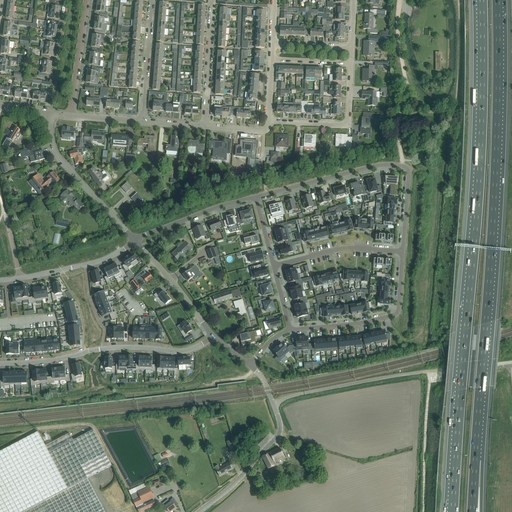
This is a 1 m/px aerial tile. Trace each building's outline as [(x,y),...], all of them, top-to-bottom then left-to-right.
[(57,7),(58,5),(49,3),(48,12),(59,14),(60,7),(57,7)] [(97,5),(96,11),(100,12),(99,14),(107,15),(107,13),(105,12),(105,6),(97,5)] [(333,5),(333,7),(335,7),(335,8),(335,14),(344,14),(344,8),(339,8),(340,5),(333,5)] [(372,29),(373,14),(377,15),(378,13),(382,14),(382,16),(386,16),(386,10),(370,10),(370,14),(365,14),(365,25),(364,24),(363,29),(368,29),(368,33),(378,34),(378,29),(372,29)] [(58,20),(59,14),(48,12),(46,22),(55,23),(55,20),(58,20)] [(327,20),(327,14),(318,13),(317,13),(317,16),(317,17),(322,17),(322,25),(326,25),(326,22),(327,20)] [(104,22),(105,18),(107,19),(107,15),(99,14),(99,17),(95,17),(94,23),(107,24),(107,22),(104,22)] [(5,22),(4,29),(14,30),(17,31),(18,27),(12,27),(12,23),(5,22)] [(54,25),(55,23),(46,22),(45,30),(44,30),(57,32),(57,26),(54,25)] [(94,23),(93,29),(95,29),(94,32),(105,34),(105,31),(106,31),(107,24),(94,23)] [(4,29),(3,35),(13,37),(14,30),(4,29)] [(56,38),(57,32),(44,30),(43,40),(52,41),(52,37),(56,38)] [(93,35),(92,40),(104,42),(104,39),(104,36),(105,34),(94,32),(93,35)] [(51,43),(52,41),(43,40),(43,42),(41,42),(40,48),(42,48),(42,49),(54,50),(55,44),(51,43)] [(103,46),(104,42),(92,40),(91,47),(92,47),(92,49),(102,51),(103,48),(100,48),(100,45),(103,46)] [(1,47),(9,48),(12,49),(12,46),(14,46),(14,42),(2,41),(1,47)] [(374,42),(364,41),(363,56),(373,56),(373,49),(374,49),(374,42)] [(41,54),(41,58),(49,59),(49,56),(53,56),(54,50),(42,49),(41,54)] [(100,58),(100,54),(102,54),(102,51),(92,49),(91,53),(90,53),(89,58),(101,60),(103,61),(103,58),(101,58),(100,58)] [(10,67),(11,60),(0,58),(0,65),(10,67)] [(40,60),(40,65),(43,65),(42,67),(51,68),(52,62),(48,61),(49,59),(41,58),(40,60)] [(100,66),(101,60),(89,58),(88,65),(92,65),(92,68),(100,69),(103,70),(103,67),(100,66)] [(363,69),(362,81),(369,82),(369,79),(375,79),(375,69),(378,69),(378,68),(378,66),(388,66),(389,62),(379,61),(375,61),(375,66),(369,66),(369,69),(363,69)] [(11,67),(10,67),(0,65),(0,72),(6,73),(6,70),(10,70),(11,67)] [(276,71),(276,78),(279,78),(279,75),(282,75),(282,77),(284,77),(285,77),(285,73),(284,73),(285,67),(279,66),(279,71),(276,71)] [(315,75),(315,68),(309,68),(306,68),(306,66),(306,78),(315,78),(315,75)] [(50,74),(51,68),(42,67),(42,73),(39,72),(38,76),(46,77),(47,74),(50,74)] [(99,72),(100,69),(92,68),(91,71),(88,70),(87,76),(98,78),(99,76),(96,76),(96,72),(99,72)] [(98,84),(98,78),(87,76),(86,83),(90,83),(89,86),(91,87),(97,87),(101,87),(101,85),(98,84)] [(12,93),(13,85),(10,85),(10,88),(3,87),(2,95),(12,96),(12,93)] [(20,98),(22,89),(16,88),(16,85),(13,85),(12,93),(15,93),(15,97),(20,98)] [(87,102),(86,106),(87,106),(87,105),(93,106),(94,99),(95,87),(85,86),(85,90),(90,91),(90,94),(91,95),(91,99),(87,98),(87,99),(86,99),(85,99),(85,101),(86,102),(87,102)] [(30,98),(31,87),(29,87),(28,89),(22,88),(22,89),(20,98),(27,99),(27,98),(30,98)] [(39,101),(40,92),(34,91),(35,88),(31,87),(30,98),(33,99),(33,100),(39,101)] [(47,91),(46,93),(40,92),(39,101),(45,102),(45,99),(49,100),(50,92),(47,91)] [(369,91),(369,92),(362,92),(362,99),(365,99),(366,99),(366,98),(368,98),(368,105),(377,106),(377,98),(376,98),(376,91),(369,91)] [(167,93),(164,93),(164,95),(164,100),(163,105),(163,111),(166,111),(166,112),(172,112),(173,105),(168,105),(168,101),(167,101),(167,93)] [(246,98),(246,101),(255,102),(256,100),(257,100),(257,94),(249,93),(248,99),(246,98)] [(135,104),(135,103),(134,102),(133,102),(129,102),(130,98),(123,98),(123,106),(126,106),(126,109),(132,109),(133,106),(134,106),(135,106),(135,105),(135,104)] [(153,104),(153,111),(160,111),(160,110),(163,111),(163,105),(164,100),(154,99),(153,104)] [(304,112),(304,102),(301,101),(301,103),(295,103),(295,113),(301,113),(301,111),(304,112)] [(176,102),(173,102),(173,105),(172,112),(179,113),(179,110),(182,110),(183,103),(180,103),(179,106),(176,105),(176,102)] [(313,114),(313,104),(308,104),(308,102),(304,102),(304,112),(307,112),(307,114),(313,114)] [(283,103),(277,103),(277,106),(274,106),(274,110),(277,110),(277,112),(282,113),(283,106),(283,103)] [(322,114),(323,108),(320,108),(320,104),(313,104),(313,114),(322,114)] [(233,113),(233,107),(226,106),(226,105),(223,105),(223,106),(222,109),(222,116),(228,117),(229,114),(233,114),(233,113)] [(215,106),(214,109),(216,109),(215,116),(216,116),(216,117),(219,117),(219,116),(222,116),(222,109),(223,106),(215,106)] [(243,118),(244,108),(233,107),(233,113),(237,113),(237,118),(243,118)] [(360,125),(360,132),(362,132),(362,134),(370,134),(371,124),(370,124),(370,118),(373,118),(373,113),(363,113),(363,118),(362,117),(361,123),(361,125),(360,125)] [(20,133),(18,132),(20,130),(15,127),(8,138),(7,137),(2,145),(8,149),(15,137),(17,138),(18,138),(20,135),(20,133)] [(63,128),(62,136),(74,137),(75,129),(70,128),(67,128),(63,128)] [(103,142),(104,133),(96,132),(92,131),(92,135),(85,135),(84,144),(88,144),(88,141),(94,141),(98,142),(99,144),(102,144),(103,142)] [(347,142),(347,135),(336,134),(336,139),(336,147),(346,147),(346,150),(351,148),(352,147),(352,143),(347,142)] [(111,144),(128,146),(129,136),(112,135),(111,139),(111,140),(111,144)] [(288,147),(288,136),(276,135),(276,147),(288,147)] [(315,148),(316,135),(304,135),(304,140),(304,147),(315,148)] [(357,143),(358,135),(352,135),(352,140),(352,143),(352,147),(360,148),(361,143),(357,143)] [(153,152),(154,136),(149,136),(147,136),(144,136),(144,139),(138,138),(137,144),(137,146),(143,146),(143,144),(148,144),(148,149),(146,148),(146,152),(153,152)] [(178,152),(179,136),(172,136),(171,146),(167,145),(166,151),(178,152)] [(213,154),(212,156),(227,157),(227,153),(229,153),(230,140),(228,139),(225,139),(225,142),(214,141),(213,154)] [(202,157),(203,144),(199,144),(199,141),(189,140),(188,146),(187,153),(194,153),(194,156),(202,157)] [(252,151),(253,141),(241,140),(240,151),(252,152),(251,158),(250,158),(249,165),(256,165),(256,159),(257,151),(252,151)] [(25,151),(20,152),(21,158),(29,156),(31,163),(45,159),(42,149),(34,151),(33,148),(25,151)] [(84,155),(83,152),(84,151),(86,151),(85,148),(82,148),(79,148),(73,149),(74,151),(69,152),(71,158),(74,157),(74,159),(75,159),(76,162),(76,161),(77,164),(75,164),(76,165),(84,163),(82,155),(84,155)] [(6,163),(0,165),(2,173),(9,171),(6,163)] [(98,173),(93,167),(88,171),(100,188),(106,183),(105,182),(109,178),(106,174),(104,176),(100,171),(98,173)] [(34,182),(31,184),(33,186),(36,184),(42,192),(46,189),(47,186),(50,184),(52,183),(54,185),(60,180),(53,172),(47,177),(48,178),(44,182),(38,174),(32,179),(34,182)] [(398,195),(399,178),(397,178),(397,177),(396,177),(391,177),(385,176),(385,177),(383,177),(384,184),(393,185),(392,194),(397,195),(398,195)] [(370,179),(367,180),(370,193),(378,191),(378,193),(382,192),(380,185),(377,186),(375,179),(371,180),(370,179)] [(132,188),(127,182),(121,188),(126,193),(132,188)] [(365,194),(363,184),(360,185),(359,182),(350,184),(351,189),(353,189),(354,193),(353,193),(354,197),(362,195),(365,194)] [(345,189),(344,186),(334,189),(336,196),(346,193),(347,195),(350,194),(348,188),(345,189)] [(74,197),(69,191),(68,191),(67,190),(58,198),(65,205),(67,203),(71,207),(73,205),(78,211),(84,206),(78,200),(77,201),(74,197)] [(333,200),(332,193),(325,195),(324,191),(317,193),(320,204),(327,202),(330,201),(333,200)] [(137,193),(131,198),(138,206),(144,201),(137,193)] [(317,207),(315,201),(312,202),(310,195),(302,197),(305,209),(313,207),(313,208),(317,207)] [(286,201),(288,211),(292,210),(293,214),(300,212),(298,205),(295,205),(293,199),(286,201)] [(276,205),(275,204),(269,205),(269,206),(271,215),(272,214),(272,215),(284,212),(282,203),(276,205)] [(240,213),(241,214),(237,215),(240,225),(243,224),(242,221),(253,218),(252,214),(253,214),(252,211),(251,211),(251,210),(240,213)] [(227,220),(223,221),(225,227),(228,226),(228,227),(229,229),(238,227),(237,224),(235,216),(233,216),(232,215),(228,216),(226,217),(227,220)] [(384,222),(383,225),(385,225),(388,225),(392,226),(392,223),(395,223),(395,217),(386,216),(384,216),(384,222)] [(353,230),(350,218),(344,220),(347,231),(353,230)] [(211,231),(221,227),(221,229),(224,228),(222,221),(219,222),(218,219),(209,223),(211,231)] [(338,221),(341,233),(347,231),(344,220),(345,223),(339,224),(338,221)] [(338,221),(332,223),(335,234),(341,233),(338,221)] [(282,229),(275,231),(276,237),(289,234),(287,228),(288,228),(287,225),(288,225),(288,223),(281,224),(282,226),(281,226),(282,229)] [(329,236),(335,234),(332,223),(333,226),(327,227),(329,236)] [(202,226),(193,229),(197,239),(205,236),(207,240),(210,239),(208,233),(205,234),(202,226)] [(322,238),(320,229),(319,227),(314,228),(313,229),(314,229),(314,230),(316,239),(322,238)] [(328,236),(326,227),(320,229),(322,238),(328,236)] [(316,239),(314,230),(314,229),(313,229),(308,231),(308,232),(310,241),(316,239)] [(310,241),(308,232),(302,233),(304,242),(310,241)] [(259,244),(257,235),(249,237),(249,234),(243,236),(245,245),(251,243),(252,245),(259,244)] [(290,239),(289,234),(277,237),(278,243),(285,241),(285,244),(292,242),(291,239),(290,239)] [(179,248),(173,254),(179,261),(192,249),(185,241),(178,248),(179,248)] [(293,252),(292,246),(292,245),(292,242),(285,244),(286,247),(280,249),(281,255),(284,254),(284,255),(288,254),(288,253),(293,252)] [(216,257),(213,248),(207,251),(210,259),(216,257)] [(263,256),(261,251),(253,253),(252,249),(241,252),(242,256),(249,254),(251,263),(264,259),(263,259),(262,257),(263,256)] [(125,264),(122,266),(126,271),(129,269),(127,266),(128,266),(129,267),(132,265),(131,263),(136,260),(132,254),(129,257),(129,256),(125,259),(123,261),(125,264)] [(116,264),(110,266),(114,276),(115,278),(121,275),(122,277),(125,276),(122,269),(119,271),(116,264)] [(268,275),(266,267),(263,268),(262,264),(249,267),(251,272),(254,271),(256,278),(260,277),(260,278),(264,277),(264,276),(268,275)] [(110,266),(104,269),(107,276),(104,277),(107,283),(110,282),(109,279),(114,276),(110,266)] [(188,271),(183,275),(188,281),(193,277),(195,279),(198,276),(194,271),(195,271),(192,268),(188,271)] [(298,274),(297,269),(285,271),(287,277),(298,274)] [(146,283),(153,278),(149,273),(146,275),(143,270),(134,278),(134,279),(135,279),(139,285),(145,281),(146,283)] [(92,274),(91,274),(92,278),(93,277),(94,284),(101,282),(102,286),(105,285),(103,279),(100,280),(98,271),(92,273),(92,274)] [(349,281),(350,272),(344,271),(344,274),(341,274),(339,274),(341,280),(349,281)] [(339,281),(337,272),(331,273),(333,282),(339,281)] [(333,282),(331,273),(326,275),(325,275),(328,284),(333,282)] [(298,274),(287,277),(288,283),(295,281),(296,284),(302,283),(301,279),(301,280),(299,274),(298,274)] [(328,284),(325,275),(320,276),(322,286),(328,285),(328,284)] [(322,286),(320,276),(319,276),(314,278),(314,281),(316,288),(322,286)] [(136,291),(141,287),(139,285),(135,279),(134,279),(130,283),(136,291)] [(257,288),(260,287),(263,296),(273,294),(270,284),(267,285),(266,280),(256,283),(257,288)] [(55,292),(51,293),(53,299),(56,299),(56,297),(62,296),(62,294),(61,290),(62,290),(61,286),(60,286),(60,282),(53,284),(55,292)] [(304,292),(303,286),(302,283),(296,284),(297,287),(290,289),(291,295),(292,295),(291,295),(301,292),(304,292)] [(27,286),(20,287),(22,300),(22,301),(28,300),(29,304),(32,304),(31,297),(28,298),(27,286)] [(20,287),(14,288),(16,301),(22,300),(20,287)] [(34,297),(31,297),(32,304),(36,303),(35,302),(42,301),(42,299),(40,288),(39,288),(38,287),(35,288),(35,289),(33,289),(34,297)] [(46,287),(40,288),(42,299),(48,298),(48,301),(51,300),(51,294),(47,295),(46,287)] [(231,291),(210,298),(212,305),(215,304),(233,298),(241,295),(239,289),(231,291)] [(104,291),(94,295),(96,301),(106,297),(104,291)] [(159,291),(154,295),(156,298),(159,296),(166,305),(171,300),(168,297),(169,297),(166,293),(166,294),(164,291),(161,294),(159,291)] [(303,298),(301,292),(291,295),(292,295),(293,300),(300,299),(300,302),(307,300),(306,297),(303,298)] [(96,301),(95,301),(98,306),(108,302),(106,297),(96,301)] [(377,304),(377,307),(383,307),(383,304),(389,305),(389,299),(380,298),(378,298),(377,304)] [(266,299),(258,301),(259,304),(263,303),(266,312),(274,309),(272,301),(266,302),(266,299)] [(248,314),(245,300),(235,303),(237,310),(240,309),(242,316),(248,314)] [(307,309),(306,303),(307,303),(307,300),(300,302),(301,305),(295,306),(296,312),(306,309),(306,310),(307,309)] [(108,302),(98,306),(100,312),(100,311),(111,307),(109,302),(108,302)] [(371,302),(362,304),(364,312),(369,311),(369,308),(372,308),(371,302)] [(364,312),(362,304),(362,303),(356,304),(356,305),(357,314),(364,312)] [(330,317),(329,305),(323,306),(323,308),(320,309),(321,314),(323,314),(324,317),(330,317)] [(111,307),(100,311),(100,312),(102,317),(110,314),(111,317),(117,315),(115,312),(113,313),(111,307)] [(306,310),(306,309),(296,312),(297,318),(297,317),(297,318),(307,315),(308,315),(306,310)] [(269,329),(281,326),(279,318),(273,319),(272,316),(266,318),(266,321),(267,321),(269,329)] [(192,330),(190,327),(188,324),(186,321),(184,322),(184,321),(183,321),(182,322),(181,322),(181,323),(180,323),(181,324),(179,325),(183,330),(180,332),(185,338),(184,338),(186,342),(193,338),(191,334),(189,335),(187,333),(192,330)] [(240,335),(239,335),(241,340),(242,339),(242,341),(241,341),(242,346),(255,342),(254,338),(262,336),(260,329),(240,335)] [(390,340),(390,334),(386,333),(385,334),(384,331),(379,332),(381,343),(387,342),(386,340),(390,340)] [(297,351),(303,350),(302,338),(302,337),(296,338),(296,345),(291,346),(293,352),(297,351)] [(308,344),(307,337),(302,338),(303,350),(308,350),(309,350),(312,350),(311,344),(308,344)] [(6,340),(3,340),(3,346),(6,346),(6,355),(13,355),(13,354),(13,344),(12,344),(6,344),(6,340)] [(19,342),(12,342),(12,344),(13,344),(13,354),(19,354),(19,347),(22,347),(22,340),(19,340),(19,342)] [(321,352),(320,340),(314,341),(314,343),(311,344),(312,350),(312,352),(321,352)] [(293,352),(291,346),(289,346),(286,348),(282,343),(277,347),(285,356),(289,352),(290,353),(293,352)] [(285,356),(277,347),(273,351),(277,356),(274,359),(279,363),(282,361),(281,361),(286,356),(285,356)] [(119,364),(116,364),(116,371),(120,371),(120,368),(126,368),(126,370),(126,356),(125,356),(125,357),(123,357),(119,357),(119,364)] [(132,356),(126,356),(126,370),(132,370),(132,371),(136,371),(136,364),(132,364),(132,356)] [(136,364),(136,371),(139,371),(139,370),(145,370),(146,357),(139,356),(139,365),(136,364)] [(104,361),(104,365),(105,365),(105,370),(111,370),(111,373),(115,373),(115,367),(112,366),(112,358),(105,357),(105,359),(105,361),(104,361)] [(146,357),(145,370),(152,370),(152,371),(155,371),(155,365),(152,365),(152,357),(146,357)] [(74,374),(71,374),(73,381),(76,380),(76,379),(82,377),(80,369),(81,369),(80,365),(79,365),(79,364),(72,365),(74,374)] [(65,367),(58,368),(60,381),(66,380),(66,381),(69,381),(69,374),(66,375),(65,367)] [(53,377),(50,377),(50,383),(54,383),(53,381),(60,381),(58,368),(52,369),(53,377)] [(34,379),(31,379),(31,386),(35,385),(35,384),(41,383),(39,370),(40,370),(33,371),(34,379)] [(40,370),(39,370),(41,383),(47,383),(47,384),(50,383),(50,377),(47,377),(46,370),(40,370)] [(4,381),(0,381),(1,387),(4,387),(4,386),(10,386),(10,384),(9,373),(3,373),(4,381)] [(104,511),(87,478),(96,474),(97,474),(98,473),(98,472),(111,465),(93,430),(73,440),(69,433),(45,446),(38,431),(0,451),(0,511),(104,511)] [(260,448),(268,440),(264,435),(256,443),(260,448)] [(235,445),(228,447),(231,457),(238,455),(235,445)] [(262,457),(268,469),(276,465),(274,462),(284,457),(280,448),(262,457)] [(220,468),(218,465),(215,467),(219,476),(234,468),(230,462),(220,468)] [(154,498),(151,492),(147,483),(129,491),(136,506),(154,498)] [(167,511),(168,511),(170,511),(176,508),(175,507),(178,505),(173,498),(168,502),(168,503),(164,506),(165,508),(165,509),(165,510),(166,511),(167,511)] [(143,505),(146,510),(156,505),(154,500),(143,505)]
